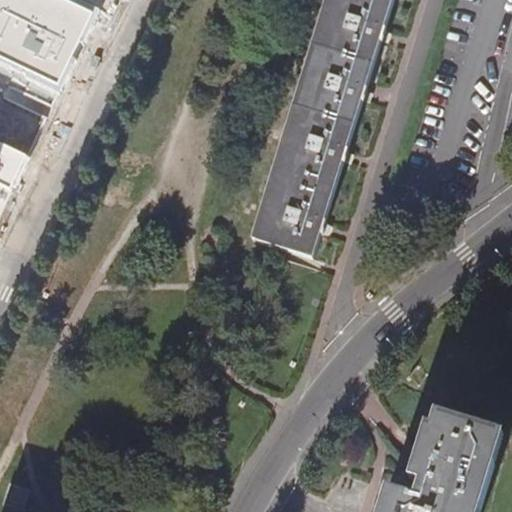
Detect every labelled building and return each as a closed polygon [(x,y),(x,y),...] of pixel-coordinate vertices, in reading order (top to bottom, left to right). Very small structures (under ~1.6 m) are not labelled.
[(265,230),(261,242),(317,260),(395,1),(395,0),(334,0),(331,11),(326,9),(318,35),(324,36),(315,63),(310,61),(300,95),(305,97),(297,123),(291,121),(281,156),(287,158),(276,195),(269,193),(259,228),(265,230)] [(328,0),(326,9),(331,11),(334,0),(328,0)] [(318,35),(310,61),(315,63),(324,36),(318,35)] [(300,95),(291,121),(297,123),(305,97),(300,95)] [(281,156),(269,193),(276,195),(287,158),(281,156)] [(255,240),(261,242),(265,230),(259,228),(255,240)] [(433,412),(423,442),(428,444),(438,413),(433,412)] [(474,511),(475,511),(477,511),(480,511),(496,465),(490,463),(499,433),(438,413),(428,444),(423,442),(411,479),(421,483),(416,498),(388,489),(380,511),(474,511)] [(505,435),(499,433),(490,463),(496,465),(505,435)] [(10,483),(3,504),(23,511),(30,489),(10,483)]
